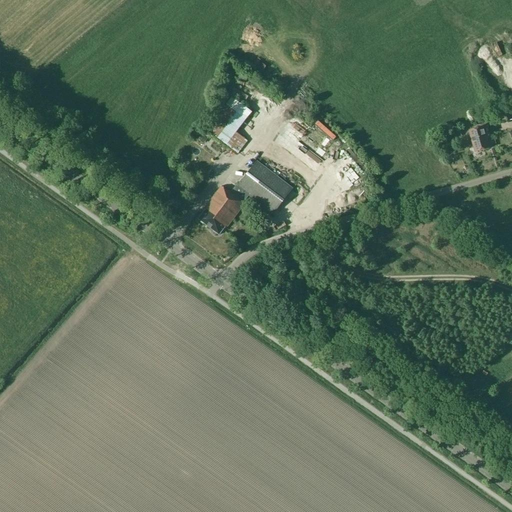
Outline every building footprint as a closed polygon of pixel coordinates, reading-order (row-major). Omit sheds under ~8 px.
[(442,27),(446,25),(438,14),(435,17),(442,27)] [(263,60),(264,53),(249,51),(247,58),(263,60)] [(310,78),(316,70),(312,68),(307,75),(310,78)] [(236,133),(246,120),(226,105),(206,130),(237,155),(247,142),(236,133)] [(487,126),(469,131),(475,152),(489,148),(486,139),(490,138),(487,126)] [(335,140),(328,142),(331,154),(338,153),(335,140)] [(331,162),(325,152),(316,157),(319,161),(315,163),(319,170),(331,162)] [(257,162),(238,187),(236,186),(231,192),(229,191),(228,192),(221,187),(204,209),(205,210),(198,220),(200,221),(200,222),(203,224),(204,224),(213,231),(213,232),(216,234),(217,234),(219,235),(225,228),(226,229),(245,203),(244,202),(249,196),(273,214),(292,188),(257,162)] [(341,176),(348,184),(359,174),(352,166),(341,176)] [(178,190),(188,196),(191,190),(181,184),(178,190)] [(354,202),(346,194),(343,197),(335,188),(331,192),(347,209),(354,202)]
